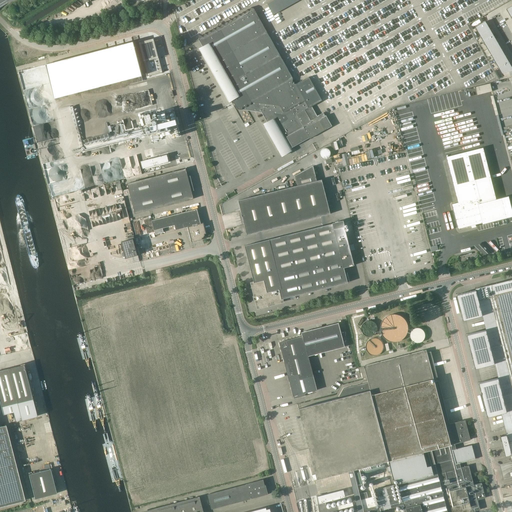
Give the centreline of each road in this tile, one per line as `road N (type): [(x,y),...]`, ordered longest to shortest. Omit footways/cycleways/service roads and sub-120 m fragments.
road 1 (unclassified): [(9,28),(32,45),(58,48),(163,26),(221,246)]
road 2 (unclassified): [(497,511),(442,284)]
road 3 (unclassified): [(243,333),(442,284)]
road 4 (unclassified): [(243,333),(289,511)]
